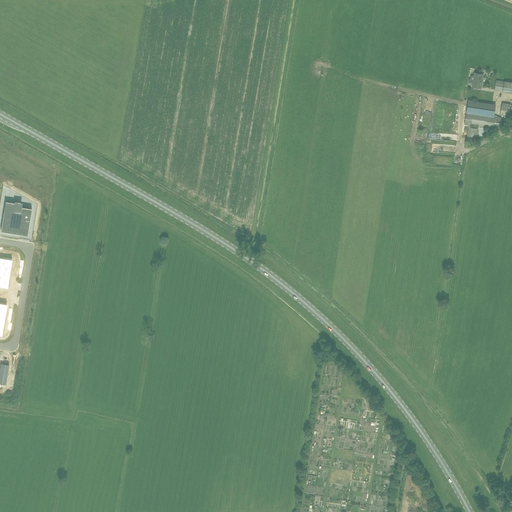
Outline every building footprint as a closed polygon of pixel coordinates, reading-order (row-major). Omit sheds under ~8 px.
[(483,74),(474,73),(473,76),(471,75),(470,79),(469,79),(468,82),(472,83),(472,87),(481,88),(483,74)] [(511,91),(511,81),(503,81),(502,91),(511,91)] [(500,129),(502,117),(497,117),(497,116),(494,115),(496,104),(468,100),(466,111),(465,124),(500,129)] [(508,116),(508,117),(511,117),(511,110),(510,110),(511,105),(502,103),(500,115),(508,116)] [(14,126),(12,128),(25,134),(26,131),(14,126)] [(469,127),(467,136),(477,137),(478,128),(469,127)] [(5,201),(1,230),(27,234),(32,208),(14,205),(15,202),(5,201)] [(0,256),(0,285),(8,287),(12,258),(0,256)] [(1,363),(0,368),(0,382),(6,384),(9,364),(1,363)] [(351,502),(348,511),(356,511),(359,504),(351,502)]
